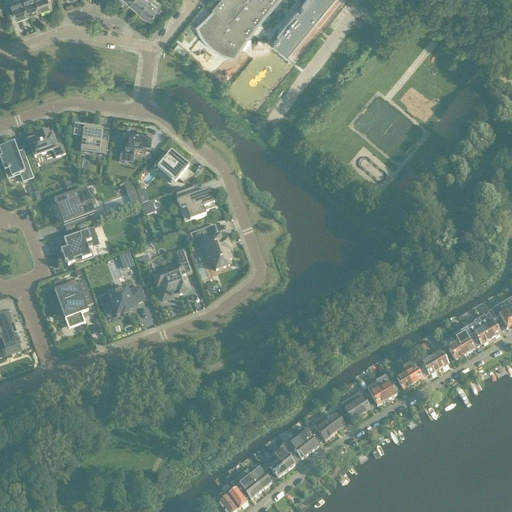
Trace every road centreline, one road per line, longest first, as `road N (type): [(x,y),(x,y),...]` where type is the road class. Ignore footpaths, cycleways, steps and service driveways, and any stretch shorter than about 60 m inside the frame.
road 1 (residential): [(140,108),(225,169),(259,279),(209,318),(52,372)]
road 2 (residential): [(256,511),(383,415),(511,341)]
road 3 (residential): [(0,55),(66,32),(152,47)]
road 4 (residential): [(0,128),(69,102),(140,108)]
